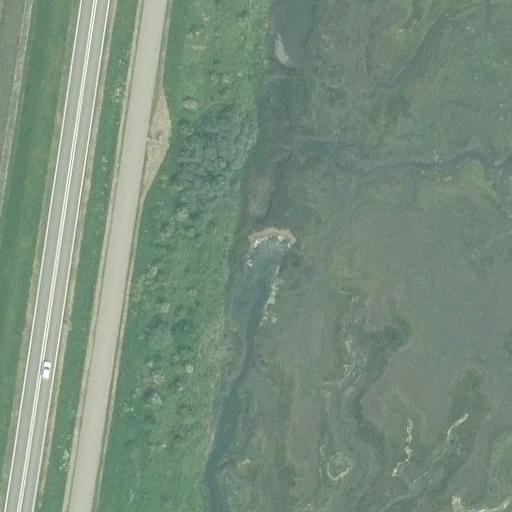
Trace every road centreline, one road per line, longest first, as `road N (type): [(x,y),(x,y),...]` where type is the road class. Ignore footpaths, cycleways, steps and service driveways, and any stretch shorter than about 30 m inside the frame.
road 1 (trunk): [(18,511),(96,0)]
road 2 (unclassified): [(83,511),(157,0)]
